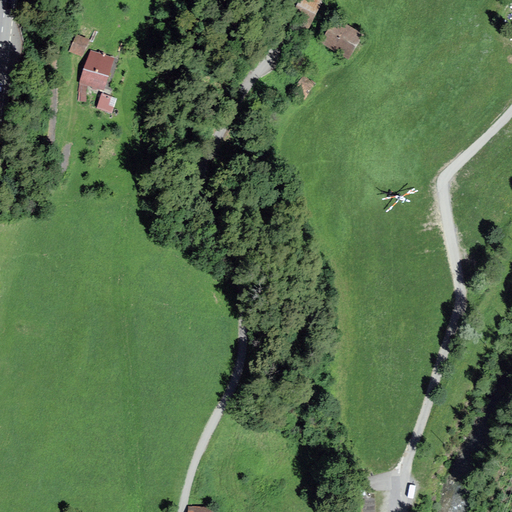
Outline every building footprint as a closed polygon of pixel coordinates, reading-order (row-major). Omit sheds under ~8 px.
[(321,2),(315,0),(301,0),(292,21),(309,29),(321,2)] [(360,38),(337,23),(324,45),(347,59),(360,38)] [(88,42),(76,37),(70,52),(82,57),(88,42)] [(102,91),(112,60),(91,53),(80,83),(102,91)] [(303,99),(313,84),(304,77),(293,92),(303,99)] [(115,100),(102,96),(98,109),(111,113),(115,100)]
